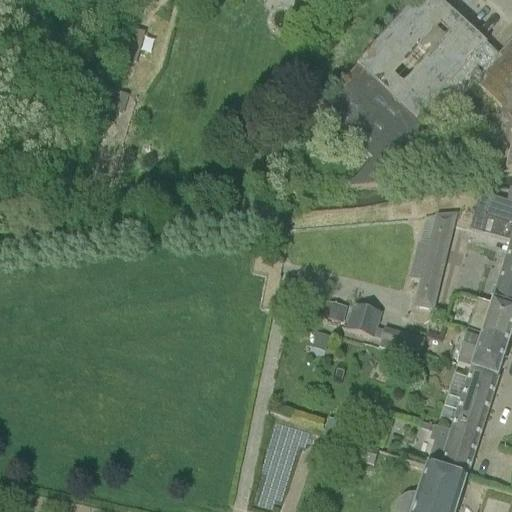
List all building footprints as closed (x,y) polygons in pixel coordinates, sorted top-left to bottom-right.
[(511,172),(511,43),(511,42),(498,56),(437,0),(419,0),(357,70),(356,69),(318,111),(372,161),(347,189),(375,187),(375,188),(382,188),(430,134),(429,133),(474,84),(502,110),(486,176),(505,174),(511,172)] [(120,60),(131,64),(135,65),(146,33),(130,28),(120,60)] [(510,243),(511,243),(511,190),(509,191),(507,204),(490,198),(490,200),(479,197),(470,233),(510,243)] [(419,283),(415,302),(413,309),(433,314),(457,215),(435,217),(428,248),(417,245),(409,280),(419,283)] [(492,303),(491,304),(511,310),(511,243),(510,243),(491,302),(492,303)] [(511,333),(511,310),(491,304),(491,305),(477,301),(466,333),(508,346),(511,333)] [(321,319),(343,326),(348,309),(325,303),(321,319)] [(345,331),(374,340),(381,315),(352,306),(345,331)] [(405,336),(384,330),(381,342),(401,348),(405,336)] [(470,370),(470,371),(497,380),(508,346),(466,333),(456,366),(470,370)] [(325,354),(329,338),(316,334),(311,349),(325,354)] [(406,335),(405,336),(401,348),(420,354),(425,341),(406,335)] [(399,358),(401,348),(381,342),(378,351),(399,358)] [(477,442),(497,380),(470,371),(451,432),(451,434),(477,442)] [(329,419),(325,429),(336,433),(339,422),(329,419)] [(350,426),(339,422),(336,433),(347,436),(350,426)] [(477,442),(451,434),(451,432),(433,427),(428,442),(433,443),(426,467),(466,480),(477,442)] [(378,453),(352,444),(347,459),(374,467),(378,453)] [(455,511),(466,480),(426,467),(419,487),(416,497),(411,511),(455,511)]
